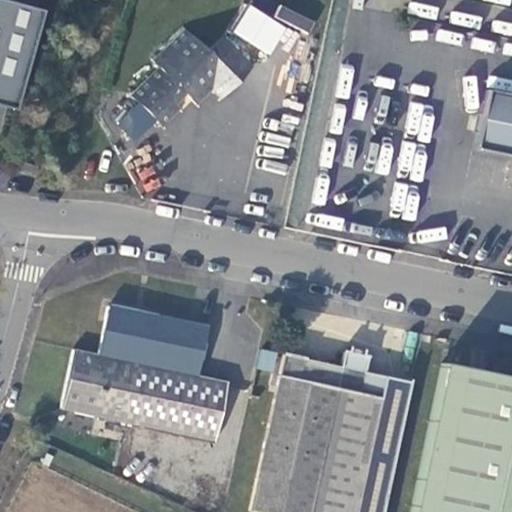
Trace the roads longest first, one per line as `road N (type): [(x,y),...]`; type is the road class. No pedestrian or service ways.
road 1 (unclassified): [(35,217),(113,220),(511,304)]
road 2 (unclassified): [(35,217),(0,350)]
